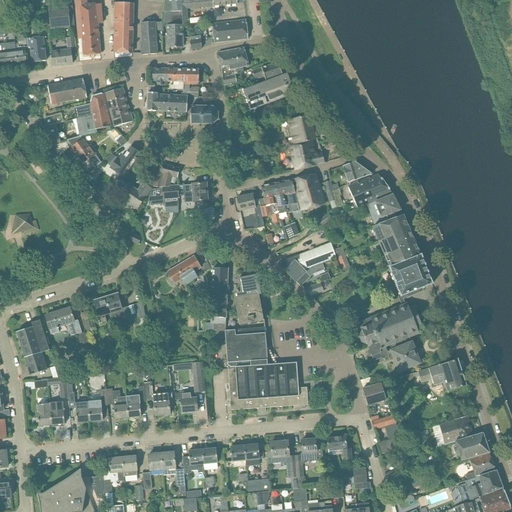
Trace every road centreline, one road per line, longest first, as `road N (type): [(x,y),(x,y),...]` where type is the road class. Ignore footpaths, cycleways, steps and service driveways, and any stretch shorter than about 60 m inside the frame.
road 1 (unclassified): [(511,484),(404,194),(367,152)]
road 2 (residential): [(19,446),(360,418)]
road 3 (residential): [(360,418),(334,327),(226,227)]
road 4 (residential): [(130,267),(2,79)]
road 5 (residential): [(222,164),(148,152),(130,64)]
road 6 (unclassified): [(367,152),(309,85),(285,29)]
road 7 (residential): [(224,188),(367,152)]
road 8 (residential): [(0,309),(130,267)]
road 9 (residential): [(2,79),(130,64)]
